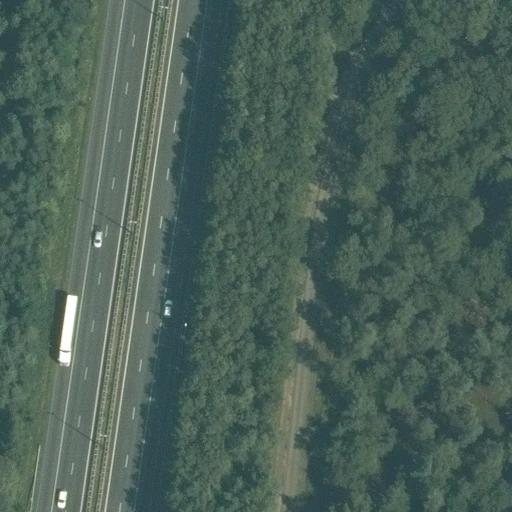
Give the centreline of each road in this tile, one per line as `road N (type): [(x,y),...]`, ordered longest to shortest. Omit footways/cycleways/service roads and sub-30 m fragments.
road 1 (unclassified): [(287,511),(323,202),(354,87),(395,0)]
road 2 (motorway): [(127,511),(201,0)]
road 3 (motorway): [(131,0),(57,511)]
